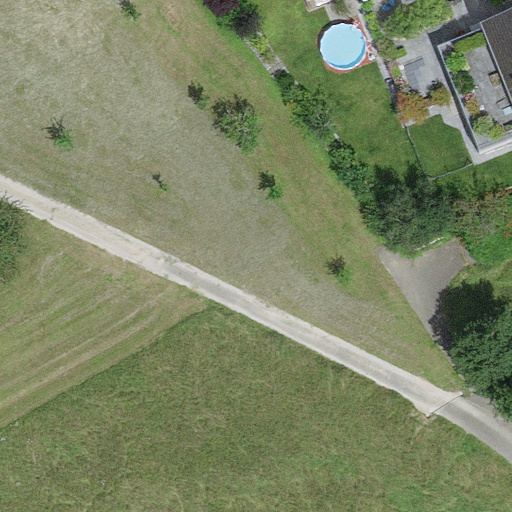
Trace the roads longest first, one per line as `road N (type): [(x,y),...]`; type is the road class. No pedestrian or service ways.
road 1 (residential): [(511,438),(225,298)]
road 2 (track): [(0,201),(225,298)]
